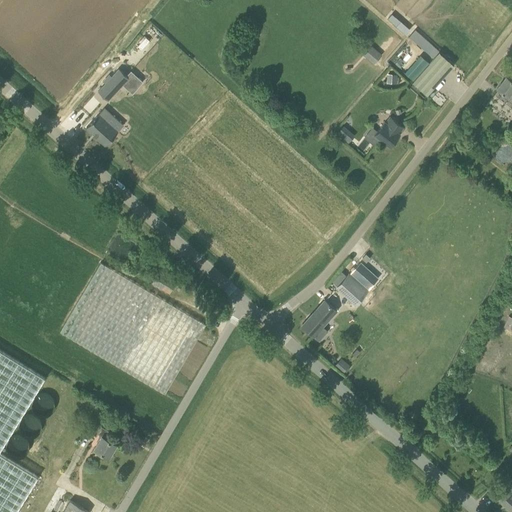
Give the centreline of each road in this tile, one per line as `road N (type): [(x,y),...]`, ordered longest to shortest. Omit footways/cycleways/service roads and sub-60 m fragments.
road 1 (unclassified): [(270,325),(319,283),(511,46)]
road 2 (unclassified): [(246,304),(0,82)]
road 3 (unclassified): [(478,511),(270,325)]
road 4 (unclassified): [(124,511),(246,304)]
